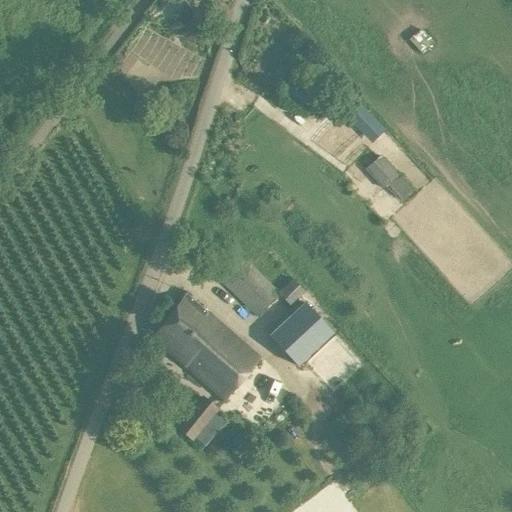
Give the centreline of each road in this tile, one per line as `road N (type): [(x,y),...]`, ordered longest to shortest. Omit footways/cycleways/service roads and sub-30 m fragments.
road 1 (unclassified): [(60,511),(189,165),(240,0)]
road 2 (unclassified): [(0,181),(143,0)]
